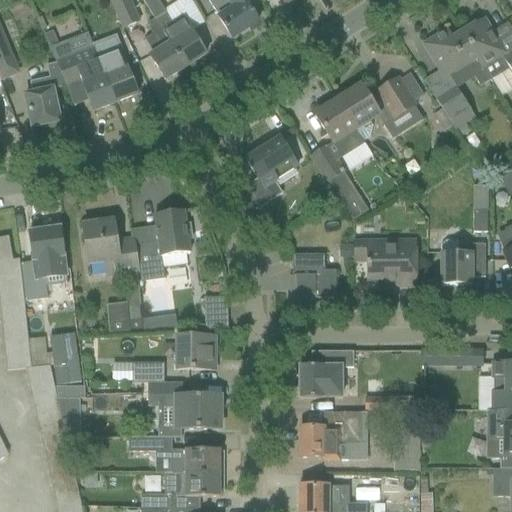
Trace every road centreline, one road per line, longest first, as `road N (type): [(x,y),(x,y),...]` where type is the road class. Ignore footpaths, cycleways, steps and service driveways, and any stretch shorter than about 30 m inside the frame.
road 1 (residential): [(511,327),(252,336)]
road 2 (unclassified): [(196,127),(391,0)]
road 3 (residential): [(252,336),(196,127)]
road 4 (unclassified): [(0,186),(112,167),(196,127)]
road 5 (residential): [(256,511),(252,336)]
